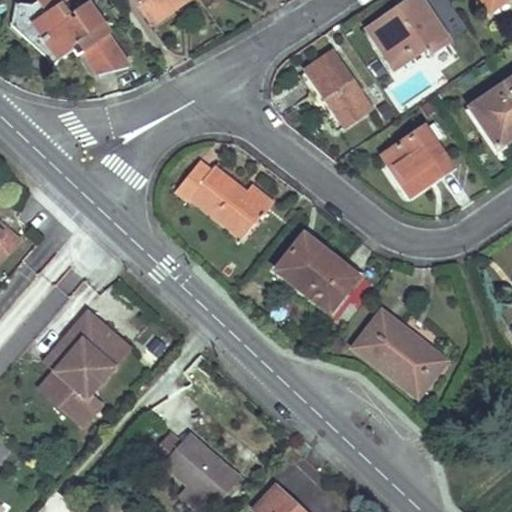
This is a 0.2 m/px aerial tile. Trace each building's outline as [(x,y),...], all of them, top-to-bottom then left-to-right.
[(109,34),(88,1),(72,12),(75,17),(72,20),(61,4),(67,0),(37,0),(33,4),(16,2),(10,24),(31,42),(32,41),(37,38),(37,39),(45,49),(46,51),(51,47),(52,47),(60,58),(72,50),(76,55),(83,51),(97,74),(128,66),(107,35),(109,34)] [(174,0),(134,0),(150,24),(173,9),(170,3),(174,0)] [(174,0),(170,3),(173,9),(185,0),(174,0)] [(429,52),(447,40),(420,0),(407,0),(399,6),(401,10),(369,32),(394,68),(425,47),(429,52)] [(506,0),(483,0),(490,11),(506,0)] [(46,51),(45,49),(37,39),(37,38),(32,41),(31,42),(37,48),(43,53),(46,51)] [(60,58),(52,47),(51,47),(46,51),(43,53),(52,61),(54,62),(60,58)] [(370,109),(332,51),(306,69),(344,126),(370,109)] [(496,147),(511,136),(511,78),(469,108),(496,147)] [(452,168),(424,127),(382,155),(408,196),(452,168)] [(246,192),(215,166),(210,172),(198,162),(174,191),(186,202),(192,195),(242,237),(262,211),(244,195),(246,192)] [(272,202),(252,185),(246,192),(244,195),(262,211),(264,213),(265,212),(272,202)] [(8,229),(0,222),(0,230),(5,234),(8,229)] [(0,230),(0,264),(1,265),(22,241),(8,229),(5,234),(0,230)] [(325,250),(305,233),(302,237),(322,253),(325,250)] [(357,277),(325,250),(322,253),(302,237),(276,268),(328,312),(357,277)] [(417,397),(445,362),(418,340),(414,345),(403,337),(403,336),(407,331),(382,311),(353,347),(417,397)] [(90,314),(75,332),(93,348),(109,330),(90,314)] [(58,371),(43,389),(73,415),(91,395),(131,349),(109,330),(93,348),(75,332),(61,347),(71,356),(58,371)] [(414,345),(418,340),(407,331),(403,336),(403,337),(414,345)] [(152,339),(140,359),(153,367),(165,347),(152,339)] [(61,347),(48,362),(58,371),(71,356),(61,347)] [(102,404),(91,395),(73,415),(84,425),(102,404)] [(233,471),(190,434),(181,443),(169,433),(150,455),(186,486),(206,502),(232,472),(233,471)] [(206,502),(186,486),(179,495),(200,511),(207,511),(234,482),(239,476),(233,471),(232,472),(206,502)] [(301,511),(289,499),(277,488),(255,510),(256,511),(301,511)]
